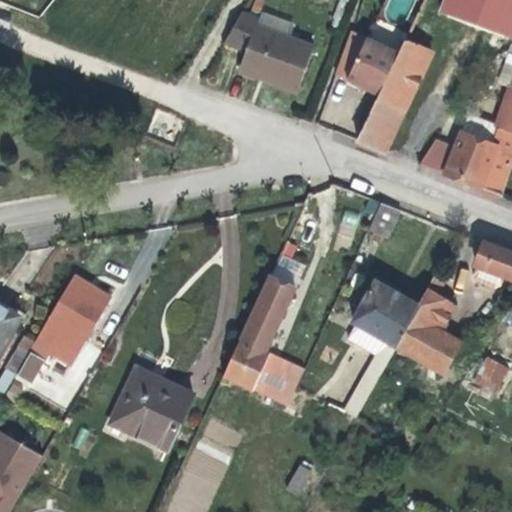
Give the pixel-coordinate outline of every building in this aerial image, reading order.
[(511,0),(439,0),(435,14),(492,34),(506,39),(511,20),(511,0)] [(410,11),(399,35),(424,47),(428,48),(439,25),(410,11)] [(313,51),(288,41),(253,26),(256,18),(250,16),(242,12),(224,45),(232,48),(241,52),(234,70),(268,85),(294,95),(313,51)] [(373,94),(371,98),(399,112),(424,55),(422,54),(424,47),(399,35),(392,51),(373,94)] [(361,38),(342,81),(373,94),(392,51),(361,38)] [(511,69),(508,68),(502,86),(506,88),(511,89),(511,69)] [(430,139),(415,164),(496,197),(511,146),(511,89),(506,88),(493,127),(499,130),(494,145),(457,131),(451,147),(430,139)] [(371,98),(352,140),(381,151),(399,112),(371,98)] [(374,204),(363,228),(383,236),(394,212),(374,204)] [(511,256),(476,243),(468,265),(469,266),(480,270),(511,282),(511,256)] [(469,266),(467,271),(478,276),(480,270),(469,266)] [(411,308),(389,348),(435,373),(452,344),(433,333),(448,308),(429,298),(439,279),(431,274),(430,274),(411,308)] [(66,276),(31,335),(37,339),(42,330),(64,342),(70,331),(77,336),(93,307),(100,296),(94,293),(66,276)] [(261,278),(215,378),(267,402),(276,407),(280,408),(297,373),(255,353),(285,289),(261,278)] [(368,284),(341,332),(358,341),(362,333),(381,343),(372,353),(343,406),(354,411),(389,348),(411,308),(368,284)] [(511,309),(505,305),(496,318),(511,327),(511,309)] [(0,312),(0,349),(16,322),(0,312)] [(70,331),(64,342),(71,346),(77,336),(70,331)] [(31,335),(12,368),(21,374),(41,341),(37,339),(31,335)] [(484,355),(470,386),(496,397),(510,367),(484,355)] [(128,369),(123,378),(180,405),(185,396),(128,369)] [(123,378),(103,423),(160,450),(180,405),(123,378)] [(267,402),(265,408),(274,412),(276,407),(267,402)] [(0,511),(1,511),(34,457),(0,437),(0,511)] [(168,510),(167,511),(207,511),(230,452),(198,440),(171,511),(168,510)] [(286,490),(300,497),(314,470),(300,462),(286,490)]
